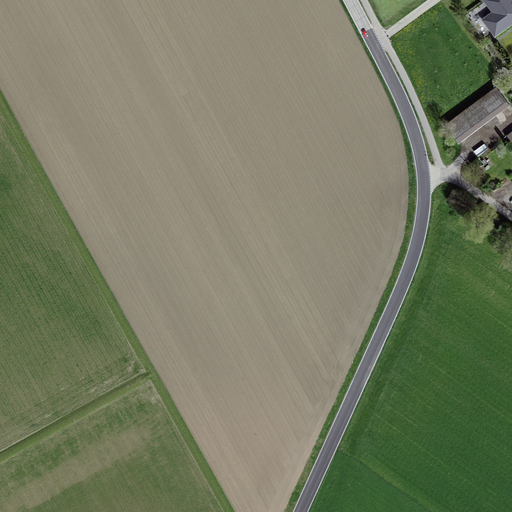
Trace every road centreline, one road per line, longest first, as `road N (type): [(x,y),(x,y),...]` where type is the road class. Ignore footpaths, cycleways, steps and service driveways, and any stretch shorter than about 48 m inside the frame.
road 1 (tertiary): [(300,511),(392,311),(420,229),(423,178)]
road 2 (tertiary): [(423,178),(403,104),(349,0)]
road 3 (track): [(439,176),(385,36)]
